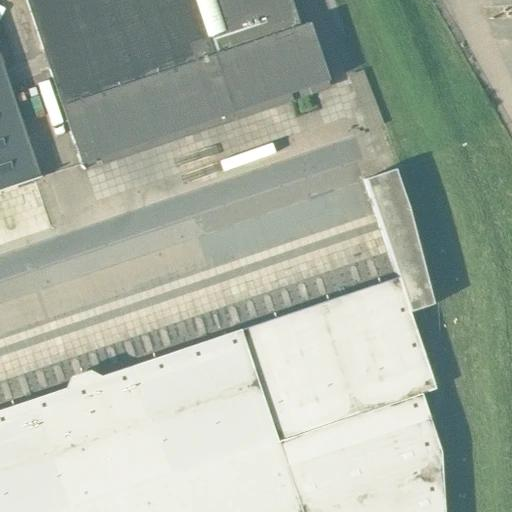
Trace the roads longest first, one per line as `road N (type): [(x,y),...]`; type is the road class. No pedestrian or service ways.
road 1 (unclassified): [(359,147),(0,266)]
road 2 (unknown): [(72,242),(0,13)]
